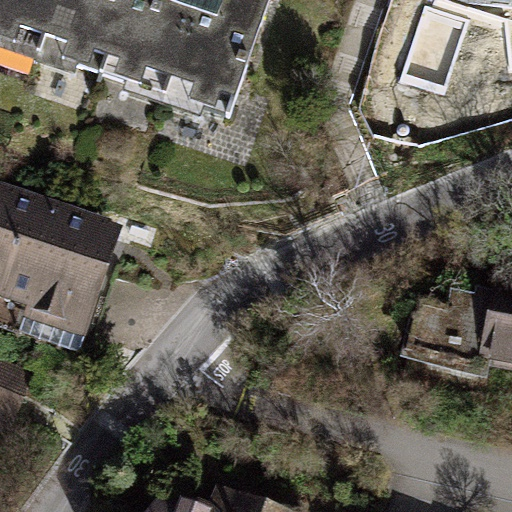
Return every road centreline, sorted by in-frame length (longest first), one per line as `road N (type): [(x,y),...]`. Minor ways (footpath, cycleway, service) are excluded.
road 1 (residential): [(184,344),(232,294),(290,259),(511,170)]
road 2 (residential): [(184,344),(221,383),(291,418),(511,480)]
road 3 (residential): [(53,511),(184,344)]
